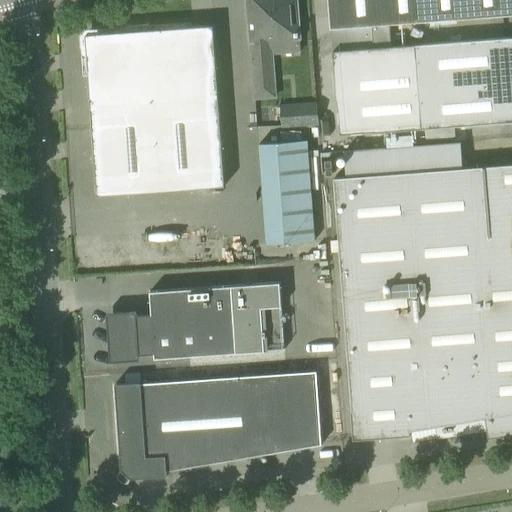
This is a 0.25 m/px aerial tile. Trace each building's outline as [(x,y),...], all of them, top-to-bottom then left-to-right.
[(273,54),(300,52),(295,0),(246,0),(254,100),(276,97),(273,54)] [(511,0),(327,0),(330,29),(371,26),(389,24),(511,15),(511,0)] [(389,24),(371,26),(373,49),(391,48),(389,24)] [(85,35),(96,195),(224,186),(212,26),(85,35)] [(511,68),(509,38),(391,48),(373,49),(332,53),(339,135),(511,121),(511,68)] [(304,103),(283,104),(284,134),(305,134),(304,103)] [(258,119),(265,124),(272,115),(265,109),(258,119)] [(259,144),(266,244),(314,240),(307,140),(259,144)] [(511,164),(333,178),(353,439),(410,435),(409,431),(434,426),(436,439),(453,436),(451,424),(485,418),(488,438),(511,433),(511,164)] [(284,350),(280,282),(149,291),(150,315),(136,316),(135,311),(105,313),(109,362),(139,360),(139,355),(153,354),(153,359),(284,350)] [(274,364),(274,371),(316,369),(316,362),(274,364)] [(114,384),(120,470),(130,478),(166,476),(166,471),(321,444),(316,370),(114,384)]
